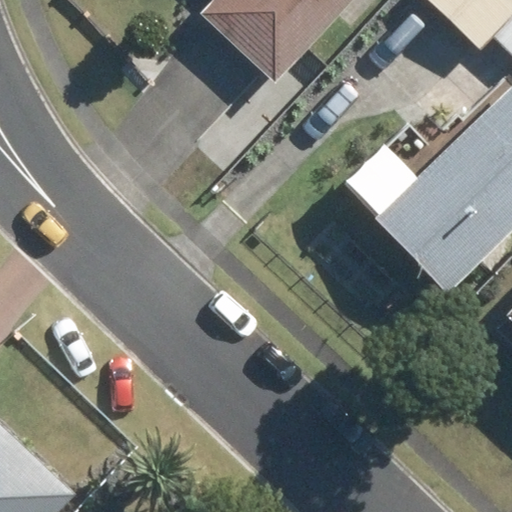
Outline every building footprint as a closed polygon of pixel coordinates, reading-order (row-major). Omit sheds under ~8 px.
[(209,0),(198,13),(272,82),(348,0),(209,0)] [(511,0),(427,0),(477,47),(490,34),(511,56),(511,0)] [(511,83),(371,217),(444,292),(511,226),(511,83)] [(497,329),(511,343),(511,302),(501,314),(506,319),(497,329)] [(0,511),(51,511),(69,493),(0,427),(0,511)]
